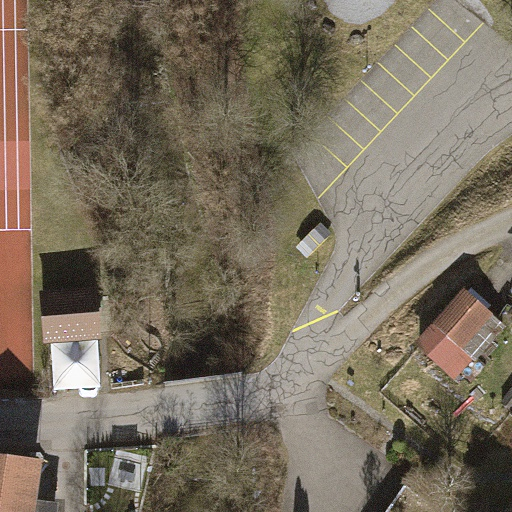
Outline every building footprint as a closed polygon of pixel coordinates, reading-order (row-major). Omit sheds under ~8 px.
[(99,287),(43,292),(47,343),(103,338),(99,287)] [(506,326),(466,291),(416,346),(457,382),(506,326)] [(55,391),(103,387),(100,344),(52,347),(55,391)] [(0,453),(0,511),(37,511),(39,501),(44,459),(0,453)] [(418,468),(401,494),(427,511),(470,511),(475,505),(418,468)] [(427,511),(401,494),(389,511),(427,511)] [(59,511),(60,503),(39,501),(37,511),(59,511)]
